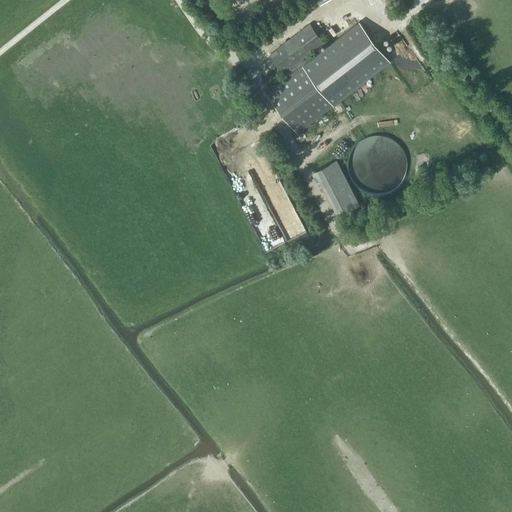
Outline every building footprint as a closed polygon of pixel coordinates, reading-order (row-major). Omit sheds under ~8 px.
[(304,57),(325,41),(311,23),(271,54),(285,72),(287,75),(298,67),(299,68),(267,93),(298,133),(334,104),(390,60),(360,21),(328,46),(308,61),(304,57)] [(424,72),(396,94),(439,149),(468,127),(424,72)] [(239,105),(214,119),(214,120),(211,122),(210,122),(208,123),(219,137),(248,121),(239,105)] [(363,150),(362,153),(362,157),(363,160),(364,164),(365,167),(367,170),(369,173),(371,175),(374,177),(376,179),(379,181),(383,182),(386,183),(389,183),(393,183),(396,183),(400,182),(403,180),(406,179),(409,177),(411,175),(413,172),(415,169),(417,166),(418,163),(419,159),(419,156),(419,153),(419,149),(418,146),(417,143),(415,140),(413,137),(411,134),(408,132),(405,130),(402,129),(399,127),(396,127),(392,126),(389,126),(385,127),(382,128),(379,129),(376,131),(373,133),(370,135),(368,138),(366,140),(365,143),(364,147),(363,150)] [(360,204),(337,159),(315,170),(338,216),(360,204)] [(303,220),(283,228),(288,239),(308,231),(303,220)] [(264,254),(281,250),(278,233),(275,234),(273,225),(259,228),(264,254)]
